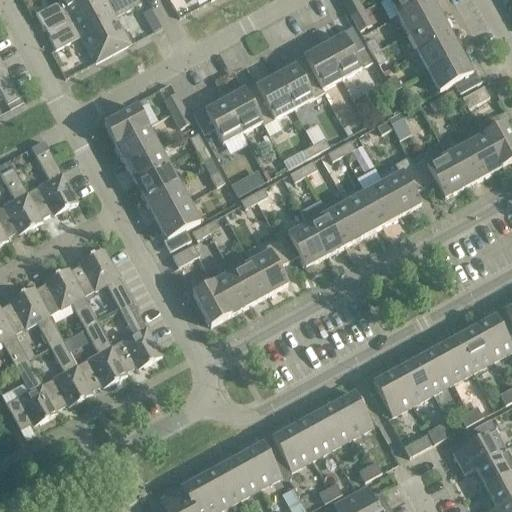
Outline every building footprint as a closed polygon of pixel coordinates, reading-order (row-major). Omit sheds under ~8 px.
[(88,12),(81,0),(58,0),(62,6),(51,12),(50,9),(35,17),(42,30),(43,30),(46,35),(88,12)] [(81,0),(88,12),(110,0),(81,0)] [(110,0),(88,12),(113,57),(134,45),(128,35),(124,37),(114,18),(125,12),(126,15),(141,7),(136,0),(110,0)] [(355,0),(352,0),(343,5),(356,28),(367,21),(355,0)] [(430,0),(429,0),(386,0),(397,19),(430,0)] [(440,19),(430,0),(397,19),(407,38),(440,19)] [(113,57),(88,12),(46,35),(49,41),(48,41),(55,54),(70,46),(68,43),(79,37),(95,67),(113,57)] [(451,38),(440,19),(407,38),(418,56),(451,38)] [(371,28),(367,21),(356,28),(359,35),(371,28)] [(156,22),(148,26),(153,35),(161,31),(156,22)] [(363,52),(352,30),(340,37),(342,39),(323,50),(341,83),(361,72),(353,57),(363,52)] [(461,57),(451,38),(418,56),(428,75),(461,57)] [(374,41),(365,46),(372,57),(380,52),(374,41)] [(341,83),(323,50),(304,60),(292,66),(294,70),(302,85),(314,78),(322,93),(341,83)] [(386,64),(380,52),(372,57),(378,69),(386,64)] [(472,76),(461,57),(428,75),(439,95),(454,87),(459,98),(481,86),(475,75),(472,76)] [(0,64),(0,95),(7,108),(20,101),(0,64)] [(302,85),(294,70),(275,80),(293,113),(324,96),(322,93),(314,78),(302,85)] [(394,79),(386,83),(392,95),(401,90),(394,79)] [(293,113),(275,80),(256,90),(265,105),(253,112),(261,127),(263,130),(293,113)] [(256,90),(254,87),(243,93),(243,94),(224,104),(242,137),(261,127),(253,112),(265,105),(256,90)] [(401,90),(392,95),(397,104),(402,101),(404,95),(401,90)] [(489,101),(483,90),(462,102),(468,113),(489,101)] [(451,94),(440,100),(445,108),(456,102),(451,94)] [(188,119),(175,97),(164,103),(176,126),(188,119)] [(445,108),(440,100),(428,106),(433,115),(445,108)] [(242,137),(224,104),(205,114),(203,111),(192,117),(204,139),(214,133),(222,148),(242,137)] [(147,130),(137,110),(103,128),(114,148),(147,130)] [(399,118),(387,124),(392,132),(403,126),(399,118)] [(191,126),(188,119),(176,126),(180,133),(191,126)] [(392,132),(387,124),(376,130),(380,139),(392,132)] [(511,165),(511,142),(503,127),(484,138),(502,171),(511,165)] [(158,149),(147,130),(114,148),(125,167),(158,149)] [(204,149),(198,138),(189,142),(196,153),(204,149)] [(502,171),(484,138),(465,148),(483,181),(502,171)] [(324,142),(312,149),(317,157),(328,151),(324,142)] [(354,153),(350,145),(338,151),(343,159),(351,155),(354,153)] [(483,181),(465,148),(446,158),(464,192),(483,181)] [(168,168),(158,149),(125,167),(135,186),(168,168)] [(210,160),(204,149),(196,153),(202,165),(210,160)] [(317,157),(312,149),(301,155),(305,163),(317,157)] [(343,159),(338,151),(327,157),(331,166),(341,160),(343,159)] [(78,206),(48,152),(35,159),(49,185),(27,197),(26,197),(41,223),(52,217),(53,220),(78,206)] [(351,155),(343,159),(347,168),(353,165),(354,160),(351,155)] [(464,192),(446,158),(428,168),(425,163),(413,169),(424,191),(435,185),(444,202),(464,192)] [(341,160),(331,166),(336,174),(346,169),(341,160)] [(393,168),(398,177),(383,186),(401,219),(421,208),(414,196),(424,191),(413,169),(408,160),(393,168)] [(316,174),(312,165),(300,172),(305,180),(316,174)] [(179,187),(168,168),(135,186),(145,205),(179,187)] [(27,197),(13,171),(0,178),(14,204),(0,211),(0,231),(6,242),(7,242),(17,236),(19,239),(43,225),(41,223),(26,197),(27,197)] [(305,180),(300,172),(289,178),(293,186),(305,180)] [(225,187),(218,175),(210,179),(216,191),(225,187)] [(258,175),(232,189),(239,202),(265,188),(258,175)] [(401,219),(383,186),(364,196),(382,229),(401,219)] [(189,206),(179,187),(145,205),(156,224),(189,206)] [(267,200),(263,192),(251,198),(256,207),(267,200)] [(382,229),(364,196),(345,206),(363,240),(382,229)] [(256,207),(251,198),(240,205),(244,213),(256,207)] [(200,226),(189,206),(156,224),(166,243),(163,245),(169,256),(191,244),(185,234),(200,226)] [(363,240),(345,206),(326,217),(344,250),(363,240)] [(344,250),(326,217),(307,227),(325,260),(344,250)] [(219,232),(215,223),(203,230),(208,238),(219,232)] [(325,260),(307,227),(277,244),(288,265),(299,260),(305,271),(325,260)] [(208,238),(203,230),(192,236),(196,244),(208,238)] [(0,248),(8,244),(7,242),(6,242),(0,231),(0,248)] [(288,265),(277,244),(265,250),(268,256),(250,265),(268,299),(288,288),(278,271),(288,265)] [(199,260),(193,249),(172,261),(178,272),(199,260)] [(132,306),(103,253),(79,266),(80,269),(69,274),(69,275),(83,301),(84,301),(106,288),(120,313),(132,306)] [(268,299),(250,265),(231,276),(249,309),(268,299)] [(69,274),(68,272),(44,285),(45,288),(35,293),(34,294),(48,320),(49,320),(71,307),(85,332),(98,325),(84,301),(83,301),(69,275),(69,274)] [(249,309),(231,276),(212,286),(230,319),(249,309)] [(230,319),(212,286),(192,297),(210,330),(230,319)] [(35,293),(33,291),(9,304),(10,307),(0,312),(0,313),(14,339),(36,327),(50,352),(63,345),(49,320),(48,320),(34,294),(35,293)] [(162,360),(132,306),(120,313),(133,338),(111,350),(111,351),(125,377),(126,377),(136,371),(137,373),(162,360)] [(511,310),(505,314),(511,326),(511,332),(503,337),(511,353),(511,310)] [(494,320),(474,331),(493,366),(511,354),(511,353),(503,337),(511,332),(511,326),(505,314),(497,311),(494,320)] [(0,312),(0,346),(2,346),(15,371),(28,364),(14,339),(0,313),(0,312)] [(111,350),(98,325),(85,332),(98,357),(76,369),(76,370),(90,396),(91,396),(100,391),(101,393),(127,379),(126,377),(125,377),(111,351),(111,350)] [(493,366),(474,331),(453,343),(473,376),(493,366)] [(73,341),(64,346),(69,357),(79,351),(73,341)] [(473,376),(453,343),(433,353),(453,387),(473,376)] [(64,346),(63,345),(50,352),(64,376),(42,389),(41,389),(55,415),(56,415),(67,409),(68,412),(92,398),(91,396),(90,396),(76,370),(76,369),(69,357),(64,346)] [(453,387),(433,353),(413,364),(433,398),(453,387)] [(42,389),(28,364),(15,371),(29,395),(6,408),(20,434),(32,428),(33,431),(57,417),(56,415),(55,415),(41,389),(42,389)] [(433,398),(413,364),(392,375),(413,409),(433,398)] [(413,409),(392,375),(373,386),(392,421),(413,409)] [(511,405),(511,401),(508,393),(499,398),(505,409),(511,405)] [(354,397),(333,408),(351,443),(372,431),(354,397)] [(351,443),(333,408),(313,419),(331,454),(351,443)] [(477,410),(468,415),(474,426),(482,421),(477,410)] [(474,426),(468,415),(459,420),(465,431),(474,426)] [(331,454),(313,419),(293,430),(311,465),(331,454)] [(489,423),(469,434),(474,445),(453,457),(464,479),(475,473),(474,472),(499,459),(498,458),(491,446),(498,439),(489,423)] [(441,427),(434,431),(441,444),(448,440),(441,427)] [(311,465),(293,430),(273,441),(282,459),(271,465),(280,482),(289,484),(291,476),(311,465)] [(441,444),(434,431),(427,435),(434,448),(441,444)] [(262,447),(241,458),(260,493),(280,482),(271,465),(282,459),(273,441),(264,438),(262,447)] [(431,449),(426,439),(403,451),(409,461),(431,449)] [(511,458),(508,452),(498,458),(499,459),(474,472),(475,473),(485,492),(511,477),(511,458)] [(260,493),(241,458),(221,469),(240,504),(260,493)] [(376,466),(367,470),(373,481),(381,476),(376,466)] [(224,511),(240,504),(221,469),(201,480),(218,511),(224,511)] [(373,481),(367,470),(358,475),(364,486),(373,481)] [(511,477),(485,492),(496,511),(511,503),(511,477)] [(218,511),(201,480),(180,491),(192,511),(218,511)] [(336,487),(327,492),(333,503),(341,498),(336,487)] [(333,509),(334,511),(389,511),(382,499),(374,504),(366,490),(333,509)] [(192,511),(180,491),(160,502),(165,511),(192,511)] [(333,503),(327,492),(318,497),(324,508),(333,503)] [(511,511),(511,503),(496,511),(493,511),(511,511)]
